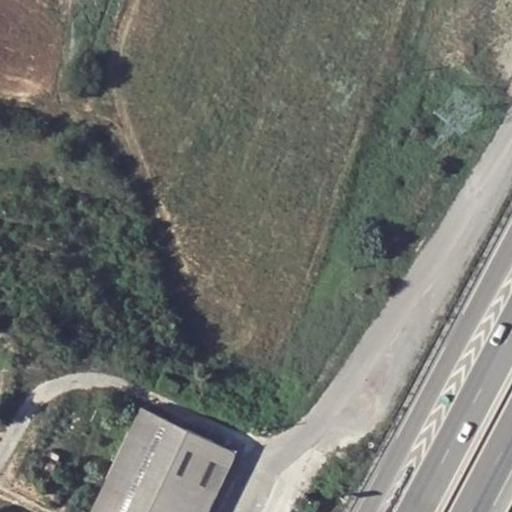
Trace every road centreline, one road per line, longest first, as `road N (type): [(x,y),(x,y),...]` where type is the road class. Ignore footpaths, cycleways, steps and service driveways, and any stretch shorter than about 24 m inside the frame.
road 1 (tertiary): [(511,121),(337,409),(278,461),(255,511)]
road 2 (trunk): [(511,241),(368,511)]
road 3 (trunk): [(511,321),(405,511)]
